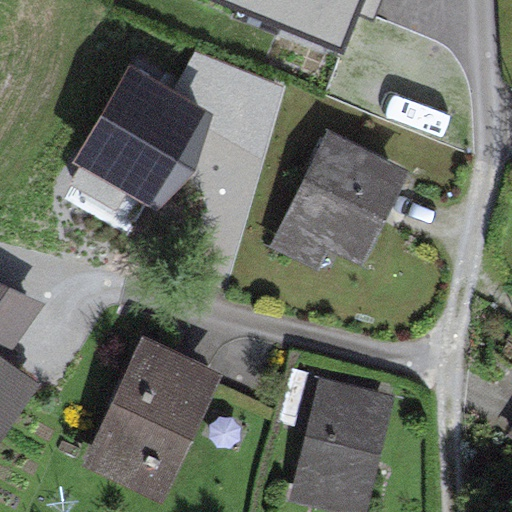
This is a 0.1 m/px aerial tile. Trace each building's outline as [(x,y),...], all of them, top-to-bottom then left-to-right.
[(364,0),(177,0),(328,74),(364,0)] [(217,95),(141,50),(79,156),(155,200),(217,95)] [(421,164),(333,120),(286,211),(375,256),(421,164)] [(224,369),(142,329),(85,447),(167,486),(224,369)] [(0,408),(32,363),(0,340),(0,408)] [(370,511),(400,390),(317,371),(288,493),(369,511),(370,511)]
